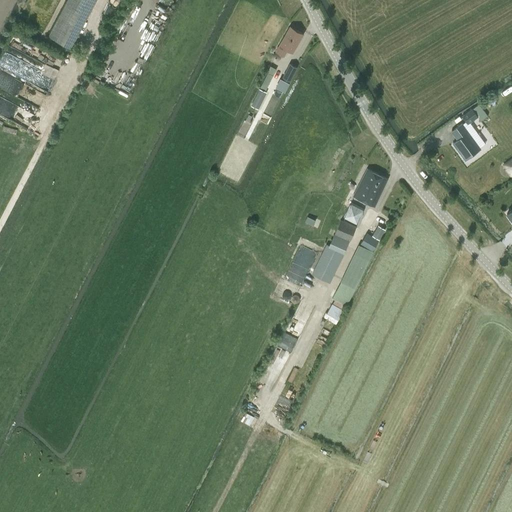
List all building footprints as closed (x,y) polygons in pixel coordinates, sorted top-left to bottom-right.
[(68,0),(49,36),(70,48),(95,0),(68,0)] [(280,44),(277,51),(284,55),(288,49),(293,52),(303,34),(290,26),(280,44)] [(290,63),(283,77),(290,81),(297,67),(290,63)] [(89,69),(86,74),(92,77),(95,72),(89,69)] [(267,73),(260,87),(266,90),(273,75),(267,73)] [(285,92),(289,83),(280,78),(276,87),(285,92)] [(264,110),(275,88),(271,86),(259,108),(264,110)] [(259,88),(251,106),(257,108),(265,91),(259,88)] [(462,116),(467,124),(477,117),(480,121),(487,116),(478,104),(462,116)] [(465,160),(480,149),(462,124),(451,132),(458,140),(453,144),(465,160)] [(374,206),(388,179),(367,168),(353,195),(374,206)] [(351,202),(344,216),(358,223),(365,209),(351,202)] [(350,241),(356,226),(341,220),(314,276),(330,283),(342,257),(350,240),(350,241)] [(379,227),(374,236),(380,239),(385,230),(379,227)] [(373,251),(379,240),(367,233),(361,244),(373,251)] [(334,299),(332,303),(343,309),(346,305),(334,299)] [(338,319),(326,313),(325,312),(323,317),(324,317),(336,323),(338,319)] [(284,329),(264,379),(277,385),(297,335),(284,329)] [(246,412),(241,420),(249,425),(254,417),(246,412)]
